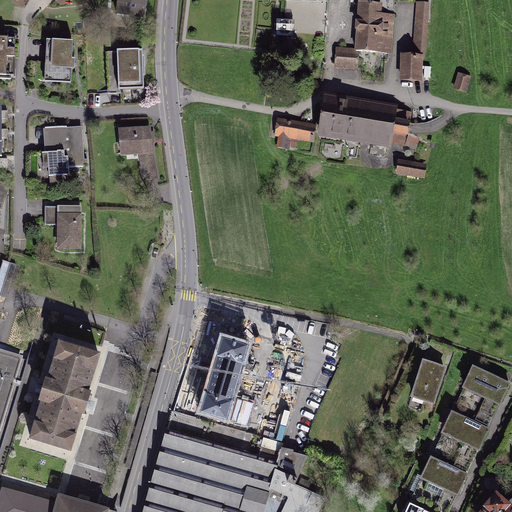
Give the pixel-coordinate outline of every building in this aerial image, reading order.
[(122,0),(120,19),(145,23),(147,0),(122,0)] [(359,3),(353,51),(394,56),(398,16),(382,15),(383,4),(369,3),(359,3)] [(432,5),(416,3),(411,54),(427,56),(432,5)] [(288,24),(286,23),(285,23),(283,23),(281,24),(280,26),(279,27),(279,29),(279,31),(280,33),(281,34),(283,35),(285,35),(287,34),(289,33),(290,31),(290,29),(290,27),(289,26),(288,24)] [(19,38),(0,36),(0,76),(16,78),(19,38)] [(78,44),(46,42),(43,87),(75,89),(78,44)] [(337,50),(335,69),(360,71),(362,53),(337,50)] [(142,54),(120,55),(121,89),(144,88),(142,54)] [(426,59),(401,57),(398,82),(423,84),(426,59)] [(471,78),(458,74),(453,90),(467,94),(471,78)] [(411,114),(397,112),(398,108),(323,97),(317,140),(391,151),(392,144),(407,146),(411,114)] [(273,140),(277,140),(276,150),(289,152),(290,142),(312,145),(315,126),(276,121),(273,140)] [(44,156),(40,156),(42,173),(48,172),(48,177),(68,176),(68,169),(76,168),(76,169),(90,167),(89,159),(84,160),(81,127),(42,130),(44,156)] [(150,130),(116,132),(118,160),(139,159),(142,184),(162,182),(158,155),(151,156),(150,130)] [(427,164),(398,159),(396,173),(425,178),(427,164)] [(83,213),(58,212),(57,250),(82,251),(83,213)] [(248,348),(222,341),(201,414),(227,421),(248,348)] [(103,356),(60,344),(32,444),(75,456),(103,356)] [(0,448),(27,360),(1,352),(0,356),(0,448)] [(447,370),(421,362),(410,398),(436,406),(447,370)] [(511,385),(472,367),(463,387),(502,405),(511,385)] [(489,431),(449,412),(439,434),(479,452),(489,431)] [(325,511),(332,499),(300,487),(311,462),(290,450),(283,446),(277,462),(173,431),(168,430),(144,511),(325,511)] [(469,475),(430,456),(420,478),(459,496),(469,475)] [(57,496),(56,503),(4,490),(0,505),(0,511),(109,511),(111,508),(57,496)] [(508,505),(496,495),(481,511),(511,511),(511,500),(511,501),(508,505)] [(428,511),(407,503),(402,511),(428,511)]
